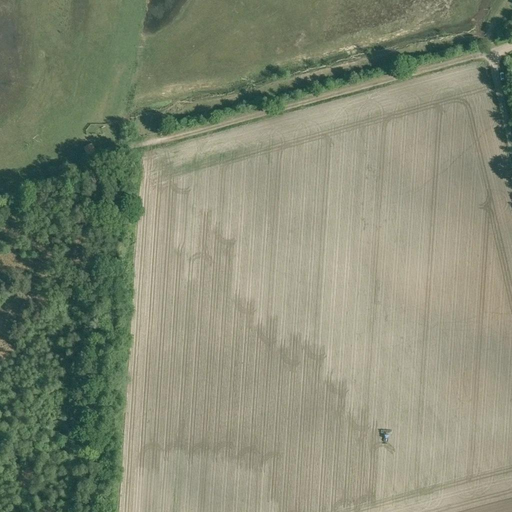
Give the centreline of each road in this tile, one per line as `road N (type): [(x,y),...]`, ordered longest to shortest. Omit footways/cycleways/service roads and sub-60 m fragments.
road 1 (track): [(124,148),(488,52)]
road 2 (unclassified): [(511,45),(488,52),(511,151)]
